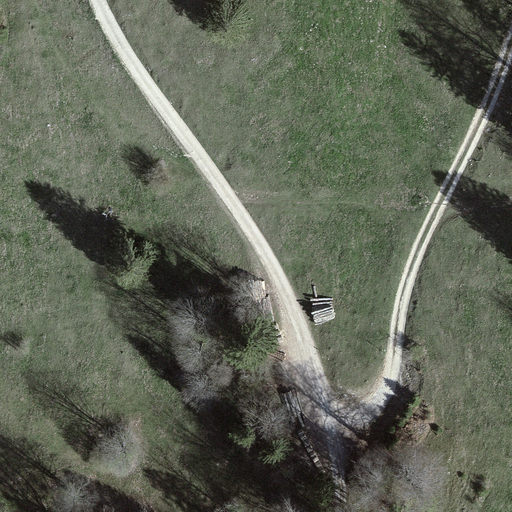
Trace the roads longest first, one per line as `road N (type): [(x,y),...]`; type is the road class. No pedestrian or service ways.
road 1 (track): [(100,0),(107,24),(277,264),(312,351),(336,511)]
road 2 (track): [(511,59),(428,249),(407,314),(400,378),(384,413),(362,426),(328,425)]
